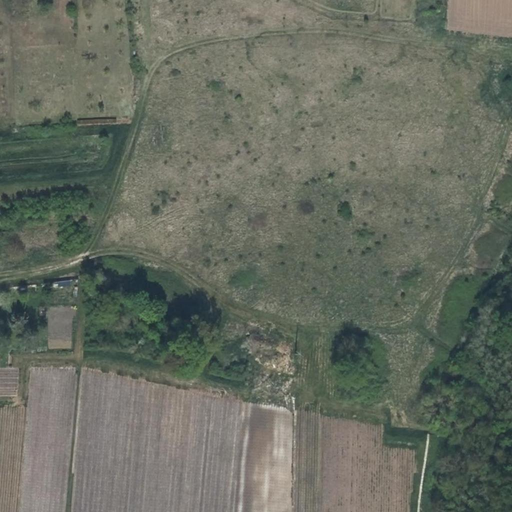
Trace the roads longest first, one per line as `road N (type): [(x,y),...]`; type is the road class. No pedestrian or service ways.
road 1 (track): [(150,73),(166,54),(255,34),(324,31),(511,54)]
road 2 (track): [(0,279),(85,254),(150,73),(147,0)]
road 3 (track): [(85,254),(129,252),(162,263),(205,292),(292,328)]
